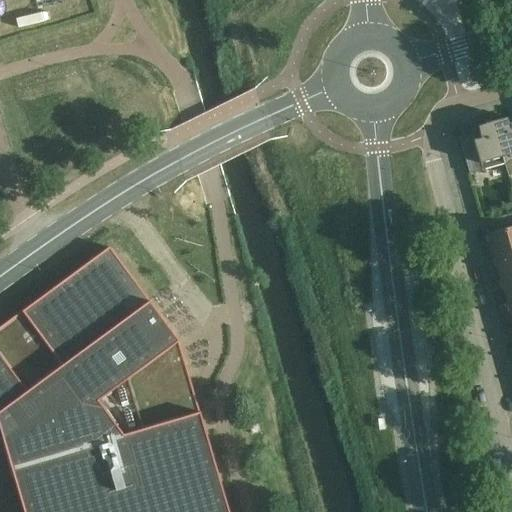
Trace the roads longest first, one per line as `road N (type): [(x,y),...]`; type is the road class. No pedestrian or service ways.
road 1 (residential): [(511,441),(431,144),(446,108),(511,90)]
road 2 (tertiary): [(428,511),(374,109)]
road 3 (tertiary): [(0,280),(179,161),(337,86)]
